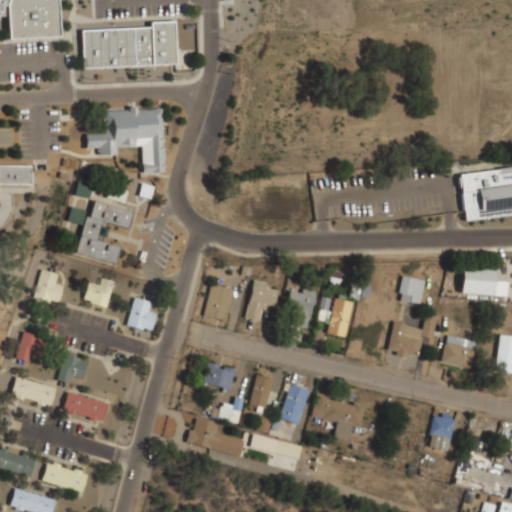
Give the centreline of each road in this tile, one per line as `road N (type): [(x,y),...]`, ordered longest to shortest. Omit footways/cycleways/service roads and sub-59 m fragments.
road 1 (residential): [(0,101),(180,95),(195,123),(179,196),(198,224),(269,243),(511,236)]
road 2 (residential): [(511,408),(216,339)]
road 3 (residential): [(198,224),(121,511)]
